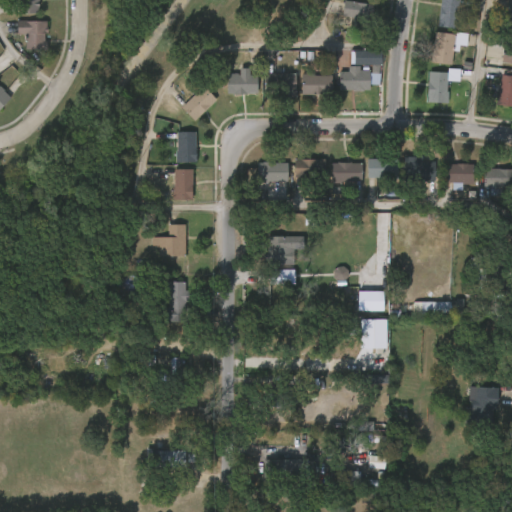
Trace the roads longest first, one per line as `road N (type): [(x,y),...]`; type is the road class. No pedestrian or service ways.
road 1 (residential): [(232,511),(234,161),(242,142),(258,132),(511,133)]
road 2 (residential): [(84,0),(83,50),(71,77),(27,129),(0,139)]
road 3 (residential): [(396,128),(407,0)]
